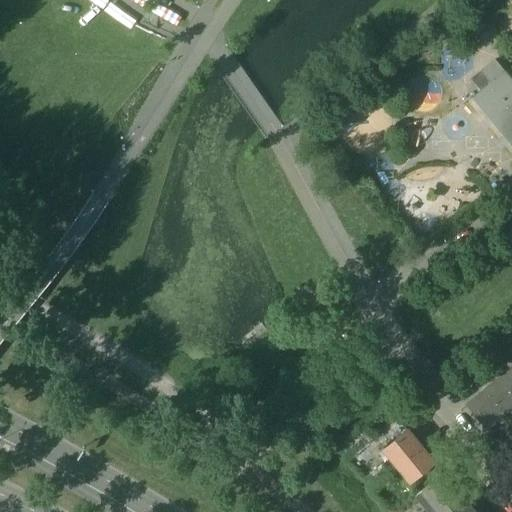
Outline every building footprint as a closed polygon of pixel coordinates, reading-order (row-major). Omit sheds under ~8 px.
[(511,80),(495,59),(481,71),(490,82),(481,90),(472,98),(503,135),(511,128),(511,139),(509,142),(511,145),(511,80)] [(511,366),(498,378),(511,394),(511,366)] [(511,394),(498,378),(483,390),(502,414),(511,405),(511,394)] [(483,390),(467,404),(486,427),(502,414),(483,390)] [(344,437),(351,444),(360,437),(354,429),(344,437)] [(384,449),(397,466),(421,447),(407,430),(384,449)] [(434,463),(421,447),(397,466),(411,482),(434,463)] [(382,464),(370,474),(377,482),(389,473),(382,464)] [(415,495),(428,511),(429,511),(456,490),(442,473),(419,492),(415,495)] [(460,511),(468,506),(456,490),(429,511),(460,511)]
